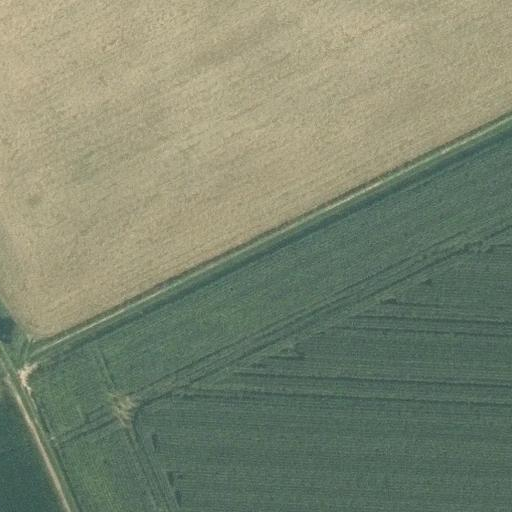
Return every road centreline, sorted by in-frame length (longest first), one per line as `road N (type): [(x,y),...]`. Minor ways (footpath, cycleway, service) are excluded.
road 1 (track): [(20,389),(511,144)]
road 2 (track): [(20,389),(74,511)]
